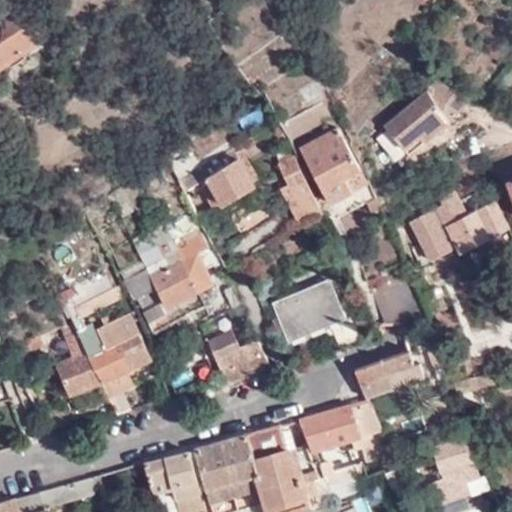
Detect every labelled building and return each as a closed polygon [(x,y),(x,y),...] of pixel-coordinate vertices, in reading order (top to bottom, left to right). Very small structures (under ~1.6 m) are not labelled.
[(23,27),(10,9),(0,16),(0,65),(6,62),(10,67),(23,58),(19,52),(46,34),(36,19),(23,27)] [(283,60),(273,44),(247,62),(257,78),(283,60)] [(461,95),(431,77),(425,89),(387,119),(404,145),(448,117),(461,95)] [(327,116),(319,99),(282,120),(289,137),(327,116)] [(270,130),(276,143),(285,139),(277,126),(270,130)] [(358,168),(344,143),(336,128),(298,149),(328,202),(350,189),(343,176),(358,168)] [(230,147),(175,178),(183,191),(204,178),(209,186),(201,191),(211,209),(220,204),(220,205),(252,186),(230,147)] [(300,170),(292,152),(276,160),(285,178),(300,170)] [(364,181),(358,168),(343,176),(350,189),(364,181)] [(300,170),(285,178),(287,182),(281,186),(296,218),(318,206),(300,170)] [(143,196),(132,177),(107,193),(114,207),(121,203),(123,208),(143,196)] [(367,213),(377,208),(373,200),(363,205),(367,213)] [(493,200),(446,225),(459,251),(460,253),(506,228),(493,200)] [(342,219),(344,232),(367,228),(365,215),(342,219)] [(173,248),(160,223),(129,238),(140,260),(142,262),(173,248)] [(459,251),(446,225),(435,232),(433,227),(424,232),(437,257),(447,253),(449,257),(459,251)] [(200,235),(173,248),(179,260),(194,291),(211,284),(203,268),(216,263),(208,246),(190,255),(188,251),(203,244),(200,235)] [(179,260),(173,248),(142,262),(148,275),(179,260)] [(163,306),(194,291),(179,260),(148,275),(142,262),(140,260),(117,271),(125,286),(142,277),(148,288),(152,286),(163,306)] [(102,265),(54,292),(64,308),(111,283),(102,265)] [(142,277),(125,286),(130,297),(134,295),(147,289),(148,288),(142,277)] [(344,349),(366,343),(353,322),(351,311),(342,315),(329,281),(273,302),(288,340),(331,324),(344,349)] [(111,283),(64,308),(68,317),(116,293),(111,283)] [(239,304),(230,286),(220,291),(229,309),(239,304)] [(153,299),(148,288),(147,289),(134,295),(139,306),(153,299)] [(372,295),(384,324),(400,324),(385,290),(372,295)] [(139,313),(145,324),(161,316),(155,304),(139,313)] [(99,378),(124,367),(148,355),(125,310),(84,330),(80,321),(73,325),(76,333),(99,378)] [(76,333),(73,325),(68,318),(53,326),(58,335),(60,341),(64,339),(76,333)] [(36,345),(58,335),(53,326),(31,337),(36,345)] [(239,345),(230,327),(207,338),(227,382),(245,376),(244,371),(249,370),(251,375),(270,370),(265,359),(255,338),(239,345)] [(68,394),(99,378),(76,333),(64,339),(71,355),(53,363),(68,394)] [(12,357),(36,345),(31,337),(8,349),(12,357)] [(271,369),(256,338),(255,338),(265,359),(270,370),(271,369)] [(446,367),(437,339),(423,345),(432,372),(446,367)] [(414,366),(409,350),(356,369),(365,397),(369,397),(424,376),(420,364),(414,366)] [(106,393),(118,387),(132,381),(124,367),(99,378),(106,393)] [(489,386),(485,374),(452,386),(454,391),(456,396),(489,386)] [(19,394),(26,415),(32,412),(29,407),(52,394),(45,381),(19,394)] [(116,413),(130,410),(118,387),(106,393),(116,413)] [(399,499),(409,496),(393,457),(370,401),(300,419),(312,450),(358,437),(372,471),(387,467),(399,499)] [(287,447),(280,425),(197,447),(214,511),(223,511),(255,503),(251,488),(259,487),(267,511),(300,511),(313,508),(302,471),(301,471),(298,461),(295,462),(290,446),(287,447)] [(477,476),(466,434),(433,443),(442,476),(436,478),(437,484),(442,483),(443,486),(477,476)] [(428,445),(406,452),(410,466),(431,460),(428,445)] [(179,511),(205,505),(190,450),(146,461),(154,490),(172,485),(178,511),(179,511)] [(98,485),(95,473),(0,501),(0,511),(46,511),(44,505),(95,491),(98,485)] [(429,492),(424,479),(408,484),(413,499),(429,492)] [(351,498),(355,511),(374,511),(367,493),(351,498)]
